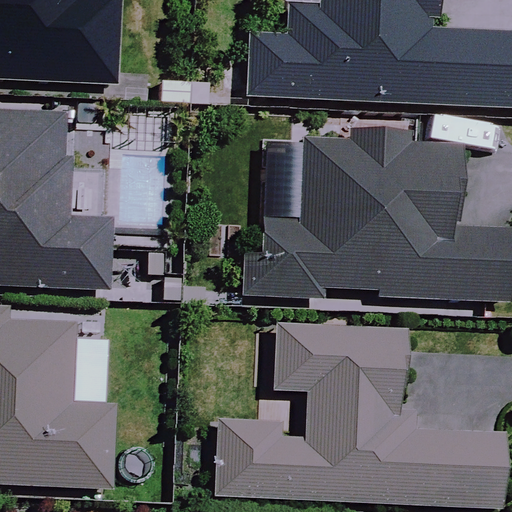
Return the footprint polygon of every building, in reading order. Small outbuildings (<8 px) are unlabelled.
[(0,0),(0,89),(110,96),(115,2),(88,1),(87,0),(0,0)] [(319,0),(318,15),(287,14),(285,44),(245,43),(243,101),(511,111),(511,41),(434,39),(435,0),(319,0)] [(150,76),(119,75),(118,108),(149,109),(150,76)] [(0,292),(100,300),(105,228),(62,225),(66,170),(58,169),(62,123),(0,118),(0,292)] [(317,305),(318,290),(372,294),(371,305),(499,315),(504,238),(444,234),(450,151),(288,140),(281,227),(250,225),(247,266),(239,265),(237,300),(317,305)] [(0,318),(0,490),(104,495),(107,413),(65,411),(68,330),(5,327),(6,319),(0,318)] [(253,396),(260,396),(258,427),(214,425),(210,501),(420,511),(491,511),(495,441),(419,437),(390,418),(395,339),(257,331),(253,396)]
